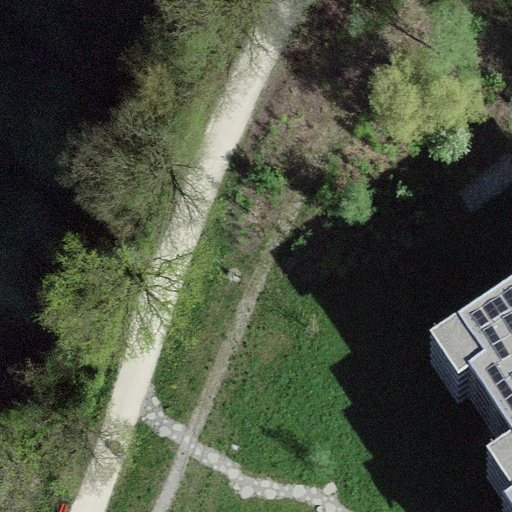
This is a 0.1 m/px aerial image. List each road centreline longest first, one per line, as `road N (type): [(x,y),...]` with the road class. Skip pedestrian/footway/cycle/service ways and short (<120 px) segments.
road 1 (track): [(278,0),(130,389)]
road 2 (track): [(130,389),(85,511)]
